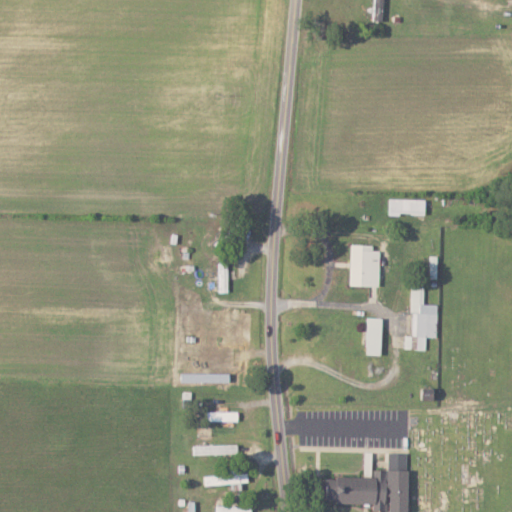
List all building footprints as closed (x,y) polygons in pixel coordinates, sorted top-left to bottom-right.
[(375,0),(375,21),(385,22),(385,0),(375,0)] [(426,199),(389,198),(389,214),(426,214),(426,199)] [(381,245),(352,245),(351,285),(381,285),(381,245)] [(229,261),(218,262),(219,292),(230,292),(229,261)] [(383,317),(368,316),(367,354),(382,354),(383,317)] [(409,511),(410,470),(373,469),(373,477),(329,476),(329,502),(374,503),(374,510),(390,511),(389,511),(409,511)]
